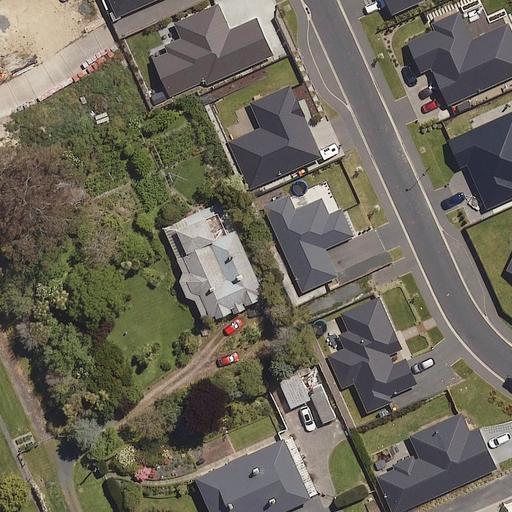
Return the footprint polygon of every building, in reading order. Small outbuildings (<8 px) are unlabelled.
[(112,0),(119,15),(152,0),(112,0)] [(380,0),(387,15),(420,0),(380,0)] [(208,83),(273,54),(257,16),(230,28),(218,2),(176,21),(183,37),(166,44),(169,51),(154,58),(170,95),(207,79),(208,83)] [(432,72),(447,106),(511,75),(511,32),(507,22),(471,39),(459,13),(404,38),(422,77),(432,72)] [(301,95),(296,97),(290,83),(251,100),(262,126),(230,140),(251,187),(322,155),(303,113),(308,110),(301,95)] [(207,320),(234,308),(236,312),(248,307),(246,303),(266,293),(224,200),(165,227),(185,271),(180,273),(190,297),(196,295),(207,320)] [(392,353),(403,348),(379,296),(342,312),(356,343),(329,355),(343,386),(355,381),(368,411),(393,400),(391,395),(418,382),(407,357),(396,362),(392,353)] [(323,422),(337,416),(318,368),(282,382),(292,405),(313,397),(323,422)] [(392,464),(393,468),(378,474),(394,511),(397,511),(498,467),(480,426),(470,430),(462,411),(410,434),(420,456),(415,458),(413,455),(392,464)] [(214,511),(280,511),(319,494),(290,430),(196,473),(214,511)]
